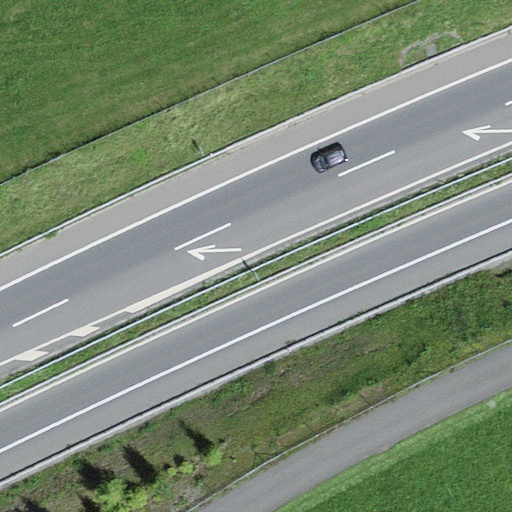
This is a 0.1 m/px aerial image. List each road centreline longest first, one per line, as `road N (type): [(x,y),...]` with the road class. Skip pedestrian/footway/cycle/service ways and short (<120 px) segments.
road 1 (motorway): [(0,432),(511,200)]
road 2 (motorway): [(511,99),(0,325)]
road 3 (track): [(242,511),(401,419),(511,368)]
